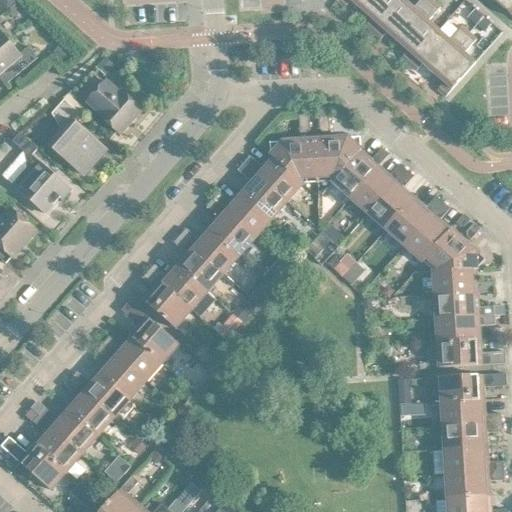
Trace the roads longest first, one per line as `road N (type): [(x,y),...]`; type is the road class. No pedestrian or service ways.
road 1 (residential): [(0,429),(275,84)]
road 2 (residential): [(0,335),(222,84)]
road 3 (residential): [(511,223),(346,80),(275,84)]
